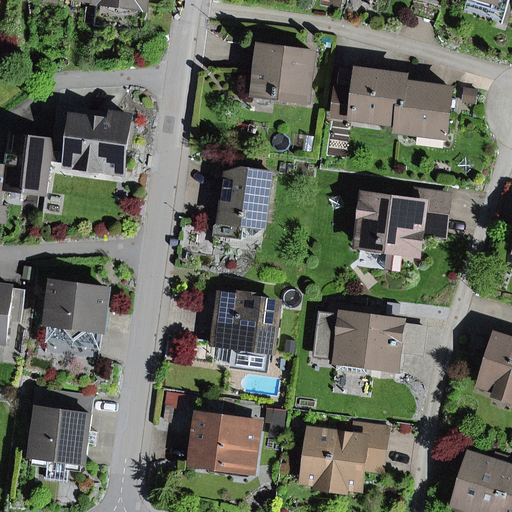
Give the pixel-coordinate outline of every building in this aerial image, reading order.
[(95,26),(144,33),(148,0),(85,0),(98,2),(95,26)] [(468,0),(466,10),(504,21),(509,0),(468,0)] [(315,53),(262,46),(260,60),(255,95),(288,99),(308,102),(315,53)] [(380,122),(400,125),(406,83),(407,77),(359,70),(359,72),(342,69),(335,116),(355,118),(355,112),(381,116),(380,122)] [(453,90),(406,83),(400,125),(399,131),(419,134),(418,143),(444,147),(446,142),(453,90)] [(476,104),(478,91),(466,89),(464,102),(476,104)] [(275,103),(288,105),(288,99),(255,95),(254,95),(254,100),(258,104),(267,106),(275,103)] [(58,115),(112,123),(113,115),(59,108),(58,115)] [(355,118),(380,122),(381,116),(355,112),(355,118)] [(123,172),(131,118),(113,115),(112,123),(58,115),(54,141),(51,162),(123,172)] [(5,187),(47,193),(51,162),(54,141),(12,135),(8,167),(5,187)] [(235,172),(235,179),(231,178),(229,191),(227,190),(223,222),(216,227),(213,247),(231,249),(232,240),(242,241),(245,219),(266,222),(273,174),(251,171),(248,173),(244,170),(235,172)] [(220,222),(223,222),(227,190),(229,191),(231,178),(227,178),(220,222)] [(429,220),(445,222),(448,195),(417,191),(416,203),(374,197),(365,204),(363,224),(356,228),(361,235),(360,241),(382,243),(388,250),(385,271),(401,273),(404,252),(413,253),(420,248),(422,236),(427,231),(429,220)] [(244,251),(263,236),(266,222),(245,219),(242,241),(232,240),(231,249),(244,251)] [(427,231),(443,234),(445,222),(429,220),(427,231)] [(360,241),(360,246),(365,253),(381,255),(388,250),(382,243),(360,241)] [(97,330),(104,331),(110,291),(55,284),(45,353),(92,360),(93,359),(97,330)] [(0,342),(7,343),(9,322),(22,324),(26,290),(0,286),(0,342)] [(226,297),(221,301),(216,336),(220,342),(234,343),(236,346),(233,368),(267,372),(270,350),(275,346),(281,306),(276,303),(261,301),(257,295),(245,294),(239,298),(226,297)] [(361,317),(379,320),(380,310),(362,308),(361,317)] [(398,369),(404,323),(379,320),(361,317),(345,315),(337,371),(368,375),(369,366),(398,369)] [(93,359),(100,360),(104,331),(97,330),(93,359)] [(511,392),(511,340),(498,336),(482,386),(498,391),(499,388),(511,392)] [(213,365),(233,368),(236,346),(234,343),(220,342),(217,341),(213,365)] [(511,392),(499,388),(498,391),(497,396),(511,400),(511,392)] [(98,433),(90,432),(95,398),(40,390),(31,458),(50,460),(47,479),(68,482),(71,463),(86,465),(89,444),(96,445),(98,433)] [(260,424),(200,416),(193,463),(210,466),(228,468),(229,465),(252,468),(254,468),(260,424)] [(378,453),(385,454),(389,429),(356,425),(355,437),(312,432),(306,481),(322,483),(344,486),(360,489),(363,471),(365,471),(365,469),(375,470),(378,453)] [(375,470),(383,471),(385,454),(378,453),(375,470)] [(476,506),(475,510),(480,511),(497,511),(511,469),(504,467),(507,458),(497,455),(495,464),(473,457),(459,501),(476,506)] [(249,478),(251,476),(252,468),(229,465),(228,468),(210,466),(209,470),(211,473),(249,478)] [(511,511),(511,469),(497,511),(511,511)] [(321,491),(343,494),(344,486),(322,483),(321,491)] [(459,501),(455,510),(461,511),(474,511),(475,510),(476,506),(459,501)]
